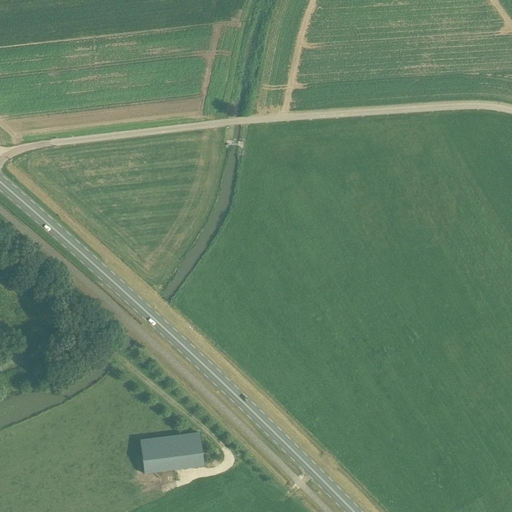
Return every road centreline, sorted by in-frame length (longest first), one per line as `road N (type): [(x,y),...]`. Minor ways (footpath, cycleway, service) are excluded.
road 1 (unclassified): [(0,162),(33,145),(218,122),(460,106),(511,110)]
road 2 (primary): [(353,511),(184,345),(0,182)]
road 3 (track): [(0,282),(55,324),(92,335),(233,459),(220,472),(179,475)]
road 4 (track): [(233,459),(264,491),(282,497),(328,457)]
